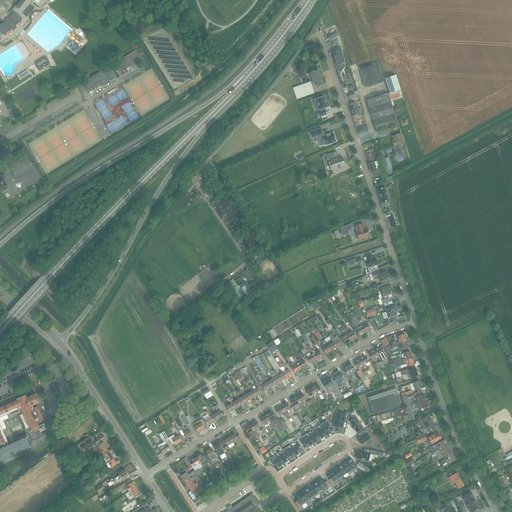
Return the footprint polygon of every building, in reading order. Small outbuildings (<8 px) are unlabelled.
[(21,0),(16,7),(19,9),(26,0),(21,0)] [(24,15),(27,17),(35,8),(32,5),(24,15)] [(22,18),(18,15),(15,12),(8,20),(7,21),(6,21),(0,25),(0,30),(3,35),(11,30),(12,30),(16,27),(16,26),(22,18)] [(336,31),(327,36),(330,41),(338,36),(336,31)] [(337,65),(341,63),(344,62),(340,50),(338,50),(337,47),(331,49),(333,52),(332,52),(337,65)] [(125,67),(138,63),(136,56),(123,60),(125,67)] [(46,57),(35,64),(40,71),(43,68),(43,67),(50,63),(46,57)] [(365,87),(384,81),(378,63),(359,69),(365,87)] [(102,84),(106,81),(115,75),(113,72),(115,71),(114,68),(112,65),(90,78),(87,74),(81,78),(82,81),(86,87),(89,84),(91,87),(100,81),(102,84)] [(122,77),(125,76),(124,71),(121,71),(120,68),(117,69),(119,75),(121,74),(122,77)] [(316,83),(317,87),(323,85),(318,70),(310,73),(314,84),(316,83)] [(376,132),(381,130),(382,130),(383,132),(389,130),(388,128),(398,125),(392,106),(394,105),(392,99),(400,96),(399,93),(401,92),(400,89),(401,89),(397,75),(385,79),(390,93),(388,94),(366,100),(376,132)] [(295,96),(313,90),(310,82),(293,88),(295,96)] [(349,99),(354,97),(355,97),(355,96),(358,95),(357,91),(353,92),(347,94),(349,99)] [(323,109),(327,107),(324,96),(316,99),(318,105),(315,105),(317,111),(320,110),(320,112),(318,113),(319,117),(327,114),(325,110),(324,111),(323,109)] [(353,116),(359,114),(362,113),(360,108),(358,109),(355,102),(349,105),(353,116)] [(310,132),(309,132),(311,138),(311,137),(317,136),(320,146),(325,144),(325,145),(327,145),(331,144),(331,143),(336,142),(333,132),(333,133),(322,136),(321,134),(323,134),(321,128),(310,132)] [(394,146),(395,146),(396,146),(397,148),(401,147),(400,145),(404,144),(401,134),(392,136),(394,141),(392,141),(394,146)] [(366,155),(369,164),(374,163),(374,161),(379,160),(378,157),(376,157),(376,158),(374,159),(373,155),(372,155),(370,150),(365,152),(366,155)] [(323,161),(328,159),(329,162),(328,162),(329,164),(331,170),(344,165),(341,157),(338,158),(336,152),(321,157),(323,161)] [(388,158),(383,159),(382,160),(387,176),(394,173),(388,158)] [(374,163),(369,164),(371,173),(372,172),(374,177),(381,175),(383,183),(387,182),(382,167),(376,169),(375,167),(378,166),(377,161),(380,161),(379,160),(374,161),(374,163)] [(1,175),(0,175),(0,185),(3,191),(9,188),(1,175)] [(298,191),(304,188),(302,183),(296,185),(298,191)] [(386,192),(384,187),(378,189),(379,192),(379,194),(379,195),(380,198),(382,203),(389,201),(387,196),(388,196),(387,191),(386,192)] [(333,223),(335,228),(343,225),(341,219),(333,223)] [(350,224),(340,229),(342,233),(348,231),(352,230),(350,224)] [(356,232),(359,240),(369,237),(366,228),(365,229),(363,224),(355,226),(357,231),(356,232)] [(366,257),(364,258),(365,261),(368,268),(368,269),(365,270),(366,275),(378,269),(377,265),(378,265),(376,258),(373,259),(372,255),(366,257)] [(352,257),(346,259),(348,266),(355,264),(353,260),(352,257)] [(382,284),(386,283),(386,281),(386,280),(389,280),(387,272),(380,274),(379,271),(372,273),(368,275),(369,277),(370,276),(372,281),(374,280),(380,278),(382,284)] [(378,292),(379,295),(391,292),(390,289),(392,288),(391,285),(387,287),(386,283),(382,284),(372,287),(373,289),(377,287),(379,292),(378,292)] [(340,289),(333,293),(337,300),(339,299),(340,302),(345,299),(344,296),(342,294),(340,289)] [(330,292),(324,296),(326,300),(332,296),(330,292)] [(379,305),(383,304),(384,304),(392,301),(391,298),(395,297),(394,294),(392,295),(391,292),(379,295),(378,296),(379,299),(377,300),(379,305)] [(392,301),(384,304),(384,306),(387,313),(388,317),(390,317),(396,315),(396,313),(395,312),(397,312),(396,306),(394,307),(393,304),(392,301)] [(314,311),(321,307),(318,303),(318,302),(314,304),(313,302),(310,304),(314,311)] [(356,329),(357,332),(359,336),(365,333),(360,324),(359,322),(357,319),(353,313),(354,315),(352,317),(355,322),(358,328),(356,329)] [(193,318),(188,321),(191,326),(196,323),(193,318)] [(366,323),(364,324),(362,325),(361,323),(360,324),(365,333),(370,329),(366,323)] [(356,338),(353,334),(352,332),(348,334),(347,332),(347,331),(346,330),(348,329),(346,326),(343,328),(345,331),(345,332),(351,341),(356,338)] [(290,337),(297,332),(295,329),(288,334),(290,337)] [(321,341),(316,333),(314,330),(311,332),(318,343),(321,341)] [(345,344),(351,341),(345,332),(344,333),(346,335),(341,338),(345,344)] [(342,345),(341,344),(335,334),(330,337),(333,342),(336,348),(339,346),(339,347),(342,345)] [(392,342),(393,345),(406,341),(404,334),(398,336),(399,342),(395,343),(394,341),(392,342)] [(323,335),(322,336),(323,338),(324,340),(331,351),(336,348),(333,342),(329,345),(323,335)] [(325,354),(331,351),(324,340),(321,342),(323,345),(322,345),(324,348),(322,349),(325,354)] [(409,348),(406,341),(393,345),(394,348),(398,346),(399,351),(409,348)] [(268,348),(271,353),(278,349),(275,344),(273,345),(272,343),(271,344),(272,346),(268,348)] [(310,345),(308,346),(311,352),(313,354),(316,360),(322,356),(319,351),(316,353),(314,350),(313,351),(310,345)] [(382,363),(382,362),(388,359),(381,347),(375,350),(382,363)] [(281,381),(286,378),(280,368),(283,373),(280,374),(274,363),(275,362),(272,356),(271,356),(268,350),(264,353),(269,361),(272,367),(276,373),(278,376),(281,381)] [(378,362),(379,364),(382,368),(385,367),(382,362),(382,363),(375,350),(369,354),(373,360),(377,357),(380,361),(378,362)] [(394,364),(412,358),(410,351),(403,354),(405,359),(401,360),(400,358),(393,361),(394,364)] [(310,363),(316,360),(313,354),(311,355),(309,353),(306,355),(307,358),(310,363)] [(294,355),(293,356),(296,361),(301,369),(307,365),(303,360),(301,361),(299,359),(297,360),(294,355)] [(257,356),(253,358),(259,369),(260,369),(263,374),(262,374),(270,387),(276,384),(272,379),(270,381),(268,377),(267,378),(264,373),(264,372),(262,368),(263,367),(260,364),(262,363),(257,356)] [(369,368),(367,369),(364,365),(369,362),(365,356),(360,359),(369,376),(372,374),(369,368)] [(414,365),(412,358),(394,364),(392,364),(393,368),(406,364),(407,367),(414,365)] [(363,371),(364,373),(366,377),(367,376),(369,379),(370,378),(369,376),(360,359),(354,363),(357,369),(362,366),(364,370),(363,371)] [(294,365),(292,367),(295,373),(301,369),(296,361),(294,362),(293,363),(294,365)] [(291,375),(289,370),(285,365),(280,368),(286,378),(291,375)] [(344,369),(346,373),(347,374),(350,379),(353,378),(351,375),(354,373),(353,371),(350,365),(344,369)] [(409,369),(401,371),(402,376),(407,374),(409,378),(418,376),(415,369),(409,371),(409,369)] [(339,371),(333,375),(335,380),(336,380),(334,381),(339,388),(343,386),(341,384),(343,380),(344,379),(342,376),(339,371)] [(260,376),(264,384),(262,386),(265,391),(270,387),(262,374),(260,376)] [(272,379),(276,384),(281,381),(278,376),(272,379)] [(328,378),(322,382),(323,384),(324,384),(325,385),(324,386),(328,392),(329,392),(328,392),(333,389),(335,392),(339,390),(332,378),(329,380),(328,378)] [(415,389),(417,389),(421,387),(419,381),(413,383),(415,389)] [(318,384),(312,388),(316,395),(318,394),(317,392),(321,390),(318,384)] [(258,388),(252,391),(255,396),(261,393),(258,388)] [(306,392),(308,396),(309,397),(313,395),(314,397),(315,397),(318,402),(320,401),(316,396),(316,395),(312,388),(306,392)] [(396,388),(367,398),(373,415),(402,406),(402,405),(404,404),(402,397),(402,396),(399,397),(396,388)] [(247,394),(250,400),(255,396),(252,391),(247,394)] [(328,397),(333,405),(344,398),(339,391),(328,397)] [(39,402),(36,394),(26,398),(25,395),(17,399),(18,401),(0,408),(0,445),(4,444),(8,442),(0,424),(0,417),(21,409),(29,428),(30,428),(31,430),(34,431),(37,430),(38,426),(37,424),(38,424),(36,421),(38,420),(39,422),(43,420),(37,407),(33,408),(32,405),(39,402)] [(228,394),(227,395),(228,398),(230,401),(232,404),(235,409),(240,406),(237,401),(234,402),(232,399),(232,400),(228,394)] [(247,394),(242,398),(245,403),(250,400),(247,394)] [(302,394),(297,397),(300,403),(301,405),(305,410),(305,412),(307,411),(303,404),(304,404),(302,401),(306,399),(302,394)] [(415,419),(412,409),(409,400),(414,398),(413,394),(402,397),(404,404),(408,415),(410,421),(415,419)] [(411,405),(417,403),(425,400),(424,395),(414,398),(409,400),(412,409),(413,408),(411,405)] [(294,406),(300,403),(297,397),(290,401),(294,406)] [(242,398),(237,401),(240,406),(245,403),(242,398)] [(419,409),(423,408),(428,407),(425,400),(417,403),(419,409)] [(290,412),(288,410),(290,408),(287,403),(281,406),(289,419),(290,419),(287,414),(290,412)] [(235,409),(232,404),(226,407),(229,412),(235,409)] [(206,406),(204,407),(204,408),(206,412),(206,411),(208,414),(210,417),(213,422),(218,419),(215,414),(213,415),(211,412),(210,413),(206,406)] [(223,416),(217,406),(215,407),(218,412),(215,414),(218,419),(223,416)] [(288,420),(289,419),(281,406),(275,410),(278,416),(282,413),(284,416),(285,415),(288,420)] [(399,408),(370,418),(374,425),(375,425),(378,424),(377,422),(381,421),(382,424),(383,424),(384,423),(385,424),(389,423),(390,422),(393,421),(393,420),(392,417),(401,415),(399,408)] [(270,424),(274,429),(275,428),(272,423),(273,422),(271,420),(275,417),(272,412),(266,416),(269,421),(271,424),(270,424)] [(337,413),(333,426),(342,428),(344,420),(348,421),(350,413),(346,412),(345,415),(337,413)] [(183,413),(180,416),(186,425),(189,423),(186,417),(183,413)] [(165,421),(161,414),(156,417),(160,423),(165,421)] [(263,425),(269,421),(266,416),(260,419),(263,425)] [(428,431),(431,429),(435,426),(428,416),(421,421),(425,427),(422,430),(425,434),(429,432),(428,431)] [(208,418),(205,420),(208,425),(213,422),(210,417),(208,418)] [(357,418),(350,423),(353,426),(352,426),(354,430),(355,429),(357,432),(363,428),(357,418)] [(202,419),(197,422),(194,424),(198,431),(204,427),(203,426),(206,425),(202,419)] [(310,419),(302,424),(303,425),(304,427),(312,422),(310,419)] [(388,439),(386,440),(388,443),(390,442),(393,440),(394,440),(419,422),(417,419),(405,427),(397,433),(391,437),(388,439)] [(327,420),(318,426),(325,436),(331,432),(328,428),(331,426),(327,420)] [(258,431),(257,429),(260,427),(257,421),(250,425),(258,438),(260,437),(257,432),(258,431)] [(257,439),(258,438),(250,425),(245,428),(248,434),(250,432),(252,435),(254,434),(257,439)] [(183,426),(180,428),(182,431),(184,434),(187,438),(192,435),(190,430),(189,430),(188,427),(185,429),(183,426)] [(318,426),(312,430),(313,432),(319,440),(325,436),(318,426)] [(360,437),(357,439),(361,445),(370,439),(364,430),(358,434),(360,437)] [(161,444),(157,446),(159,449),(162,455),(170,450),(168,445),(165,442),(169,440),(164,432),(159,435),(164,442),(161,444)] [(310,432),(307,434),(313,444),(319,440),(313,432),(311,434),(310,432)] [(430,436),(426,438),(427,439),(429,445),(441,439),(438,433),(435,435),(434,434),(430,436)] [(230,437),(233,443),(237,440),(240,445),(242,443),(242,445),(244,444),(239,435),(236,437),(235,434),(230,437)] [(307,434),(298,440),(302,445),(305,444),(307,448),(313,444),(307,434)] [(173,435),(168,438),(172,445),(174,443),(175,445),(181,441),(178,436),(175,438),(173,435)] [(418,438),(415,439),(418,444),(421,442),(427,439),(426,438),(424,435),(418,438)] [(8,442),(4,444),(5,446),(0,448),(0,461),(32,448),(27,436),(9,444),(8,442)] [(103,436),(99,438),(98,439),(99,441),(96,443),(103,454),(108,451),(101,440),(105,438),(103,436)] [(225,440),(228,446),(233,443),(230,437),(225,440)] [(95,445),(92,440),(81,447),(84,451),(95,445)] [(219,444),(222,449),(228,446),(225,440),(219,444)] [(292,444),(289,446),(295,456),(301,452),(298,448),(301,446),(297,440),(294,442),(295,444),(293,446),(292,444)] [(439,448),(447,444),(444,440),(433,446),(434,448),(433,449),(434,451),(439,448)] [(219,444),(214,447),(220,456),(225,453),(224,452),(222,449),(219,444)] [(447,444),(439,448),(439,449),(434,452),(436,456),(438,455),(440,454),(442,453),(449,449),(447,444)] [(289,446),(283,450),(289,460),(295,456),(289,446)] [(211,449),(205,452),(213,465),(216,463),(214,460),(217,458),(211,449)] [(445,458),(448,456),(452,454),(449,449),(442,453),(445,458)] [(280,452),(277,454),(284,463),(289,460),(283,450),(284,452),(281,453),(280,452)] [(359,450),(357,458),(368,461),(370,453),(359,450)] [(111,467),(116,464),(120,462),(118,459),(115,461),(108,451),(103,454),(111,467)] [(226,451),(224,452),(225,453),(226,454),(232,464),(234,463),(226,451)] [(271,458),(269,459),(270,461),(271,463),(273,465),(275,464),(278,467),(284,463),(277,454),(276,452),(273,454),(275,458),(273,459),(271,458)] [(202,454),(197,457),(202,466),(203,466),(201,463),(206,460),(202,454)] [(202,466),(197,457),(191,461),(193,464),(191,465),(191,466),(193,468),(195,471),(198,469),(202,466)] [(411,458),(404,463),(406,467),(414,463),(411,458)] [(351,459),(347,462),(353,471),(358,468),(351,459)] [(347,462),(342,465),(347,472),(348,474),(353,471),(347,462)] [(342,465),(338,468),(343,475),(347,472),(342,465)] [(231,470),(228,472),(230,476),(236,472),(233,466),(230,468),(231,470)] [(338,468),(333,471),(339,480),(344,477),(343,475),(338,468)] [(113,485),(115,483),(123,478),(122,478),(128,474),(125,469),(118,473),(119,475),(112,480),(112,479),(110,481),(113,485)] [(180,476),(185,482),(197,474),(195,471),(194,471),(188,475),(186,472),(185,471),(184,470),(181,472),(182,475),(180,476)] [(333,471),(328,474),(331,478),(328,480),(332,485),(339,480),(333,471)] [(458,489),(459,488),(464,486),(457,472),(448,477),(451,484),(454,482),(458,489)] [(198,486),(196,483),(195,484),(193,481),(199,477),(198,476),(197,474),(185,482),(189,488),(190,487),(192,490),(191,491),(198,486)] [(217,475),(210,480),(215,486),(222,482),(217,475)] [(322,478),(317,481),(322,489),(327,486),(328,488),(331,486),(327,480),(325,482),(322,478)] [(93,484),(91,481),(84,487),(86,490),(93,484)] [(317,481),(313,484),(319,494),(323,491),(322,489),(317,481)] [(128,488),(130,491),(136,487),(132,482),(130,484),(129,483),(126,485),(124,483),(120,486),(123,491),(128,488)] [(210,484),(205,487),(208,491),(210,490),(211,489),(214,487),(212,484),(211,483),(210,484)] [(95,488),(98,493),(105,489),(102,484),(95,488)] [(313,484),(308,487),(315,497),(319,494),(313,484)] [(125,502),(127,505),(135,500),(133,497),(137,495),(136,494),(139,492),(136,487),(130,491),(127,493),(131,499),(125,502)] [(308,487),(304,490),(310,500),(315,497),(308,487)] [(304,490),(299,493),(306,503),(310,500),(304,490)] [(474,499),(471,492),(462,497),(470,511),(479,508),(475,501),(475,502),(473,499),(474,499)] [(299,493),(295,497),(297,501),(295,502),(298,508),(306,503),(299,493)] [(225,511),(250,511),(252,511),(251,508),(254,506),(256,508),(259,506),(258,506),(259,505),(253,496),(252,497),(251,495),(233,507),(232,505),(226,508),(227,511),(225,511)]
